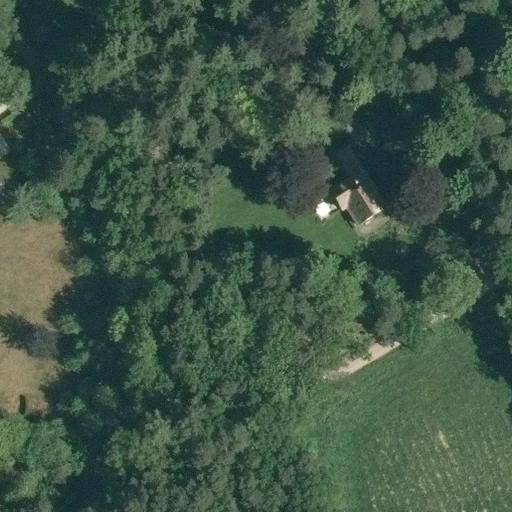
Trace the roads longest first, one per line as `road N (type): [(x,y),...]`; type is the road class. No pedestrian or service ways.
road 1 (track): [(0,18),(75,122),(116,206),(173,291),(287,366),(309,397)]
road 2 (track): [(511,255),(87,511)]
